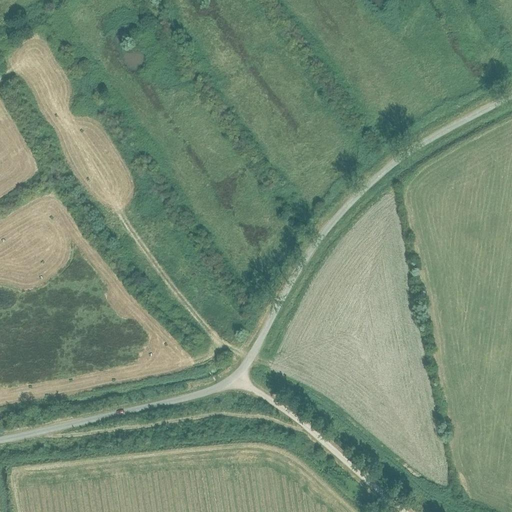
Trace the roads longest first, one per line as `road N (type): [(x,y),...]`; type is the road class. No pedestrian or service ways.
road 1 (unclassified): [(511,94),(402,155),(344,209),(235,381)]
road 2 (unclassified): [(0,440),(235,381)]
road 3 (track): [(235,381),(292,416),(406,511)]
